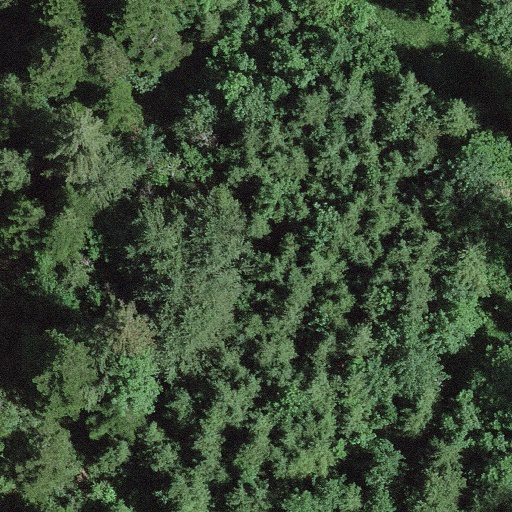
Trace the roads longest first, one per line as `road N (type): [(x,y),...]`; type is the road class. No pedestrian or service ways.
road 1 (track): [(511,336),(427,433),(283,511)]
road 2 (track): [(386,0),(452,57),(511,135)]
